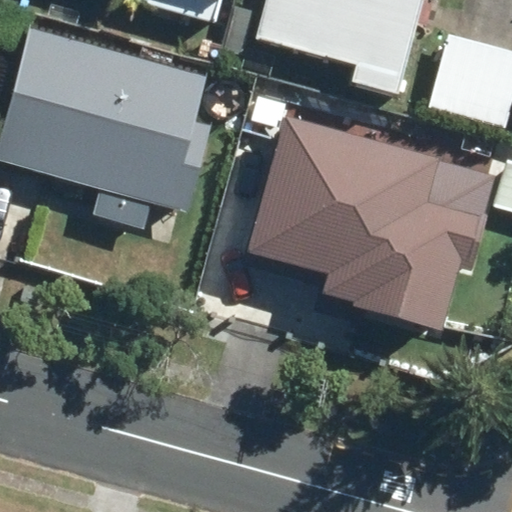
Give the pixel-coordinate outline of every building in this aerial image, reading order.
[(134,0),(133,6),(213,28),(220,0),(134,0)] [(263,0),(252,42),(352,70),(348,85),(392,98),(419,2),(422,0),(263,0)] [(208,80),(25,30),(0,118),(0,165),(185,217),(211,122),(197,119),(208,80)] [(511,98),(511,56),(449,38),(428,109),(503,131),(511,98)] [(431,164),(278,121),(240,254),(326,279),(321,296),(351,305),(350,309),(438,334),(458,265),(464,267),(475,229),(482,231),(486,218),(457,209),(455,214),(419,203),(431,164)] [(511,161),(502,159),(488,210),(511,216),(511,161)]
